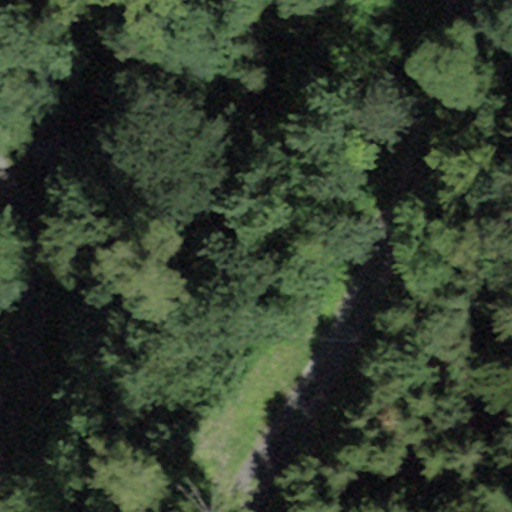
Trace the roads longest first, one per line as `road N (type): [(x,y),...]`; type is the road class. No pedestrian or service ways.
road 1 (track): [(246,511),(255,477),(304,406),(365,289),(424,147),(459,0)]
road 2 (track): [(0,177),(38,253),(32,309),(0,410)]
